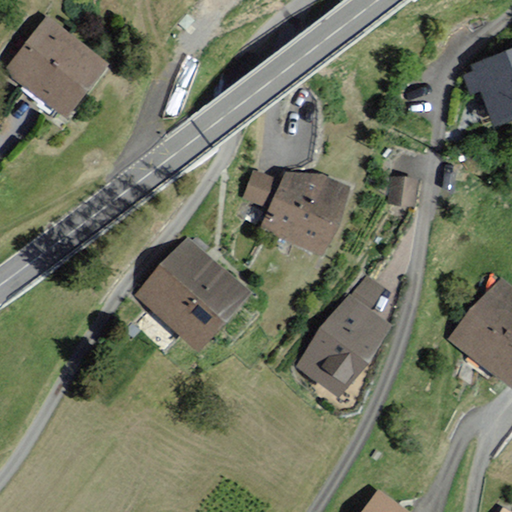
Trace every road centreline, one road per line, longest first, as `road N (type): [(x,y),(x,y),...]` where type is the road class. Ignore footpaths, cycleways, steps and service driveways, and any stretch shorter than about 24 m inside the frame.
road 1 (residential): [(305,0),(258,41),(238,81),(230,145),(116,299),(0,484)]
road 2 (residential): [(315,511),(387,379),(412,302),(443,96),(466,53),(511,14)]
road 3 (secondary): [(0,286),(379,0)]
